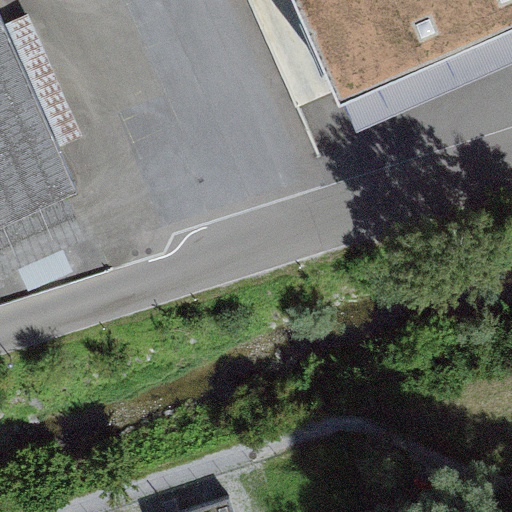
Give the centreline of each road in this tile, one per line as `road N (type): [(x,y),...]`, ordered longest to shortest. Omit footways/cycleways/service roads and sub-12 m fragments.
road 1 (residential): [(0,333),(511,163)]
road 2 (track): [(511,491),(342,420),(68,511)]
